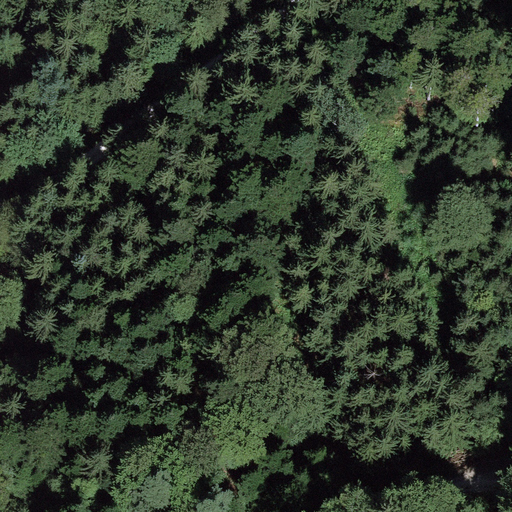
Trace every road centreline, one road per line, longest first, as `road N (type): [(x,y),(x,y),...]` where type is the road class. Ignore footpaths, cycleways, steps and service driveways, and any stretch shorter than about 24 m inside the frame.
road 1 (track): [(0,226),(300,0)]
road 2 (track): [(511,484),(462,483),(378,511)]
